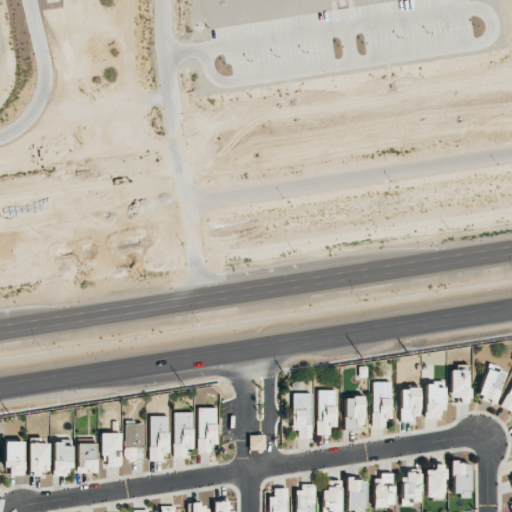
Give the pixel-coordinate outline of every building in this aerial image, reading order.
[(475,395),(493,402),(504,371),(487,365),(475,395)] [(449,370),(449,398),(468,398),(468,370),(449,370)] [(390,382),(371,382),(370,426),(384,427),(384,418),(389,418),(390,382)] [(424,383),(424,417),(443,417),(442,382),(424,383)] [(511,383),(501,407),(511,412),(511,410),(511,383)] [(400,419),(418,418),(417,388),(398,388),(400,419)] [(334,427),(335,390),(316,390),(316,422),(327,423),(327,426),(334,427)] [(310,394),(291,394),(291,430),(299,430),(299,437),(310,437),(310,424),(309,424),(310,394)] [(362,397),(343,397),(343,427),(362,427),(362,397)] [(215,408),(197,408),(196,452),(210,452),(210,444),(215,444),(215,408)] [(191,412),(172,412),(173,456),(185,456),(185,449),(191,449),(191,412)] [(167,416),(148,416),(149,460),(161,460),(161,453),(167,452),(167,416)] [(143,459),(144,423),(124,423),(123,459),(143,459)] [(119,433),(100,433),(100,467),(119,466),(119,433)] [(22,475),(23,442),(4,441),(4,475),(22,475)] [(70,446),(62,446),(62,442),(51,442),(52,476),(70,475),(70,446)] [(47,472),(46,443),(26,443),(27,472),(47,472)] [(76,472),(95,472),(95,443),(76,443),(76,472)] [(469,462),(450,461),(450,495),(469,496),(469,462)] [(424,470),(425,497),(443,497),(442,464),(433,464),(433,470),(424,470)] [(410,501),(419,500),(418,469),(405,470),(405,477),(399,477),(400,506),(410,505),(410,501)] [(372,506),(392,506),(392,475),(372,475),(372,506)] [(364,511),(363,478),(345,479),(346,509),(353,509),(353,511),(364,511)] [(294,490),(294,511),(313,511),(313,484),(301,484),(301,490),(294,490)] [(339,511),(340,488),(321,487),(320,511),(339,511)] [(286,511),(286,488),(273,488),(273,496),(268,497),(267,511),(286,511)]
